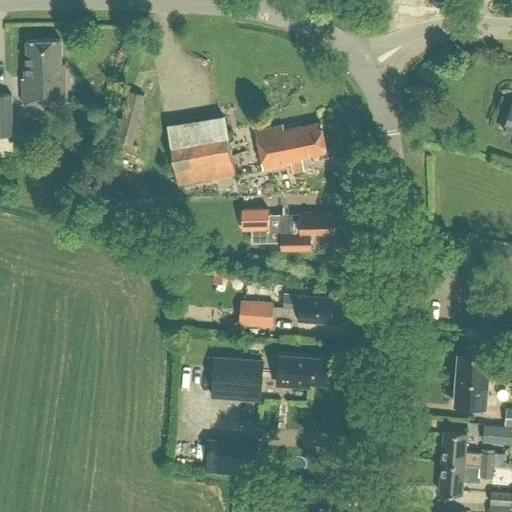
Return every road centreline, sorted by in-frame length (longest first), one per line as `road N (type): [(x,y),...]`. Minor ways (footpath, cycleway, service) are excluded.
road 1 (tertiary): [(375,511),(391,149),(380,99),(359,59)]
road 2 (tertiary): [(359,59),(290,15),(182,0)]
road 3 (tertiary): [(511,27),(450,24),(359,59)]
